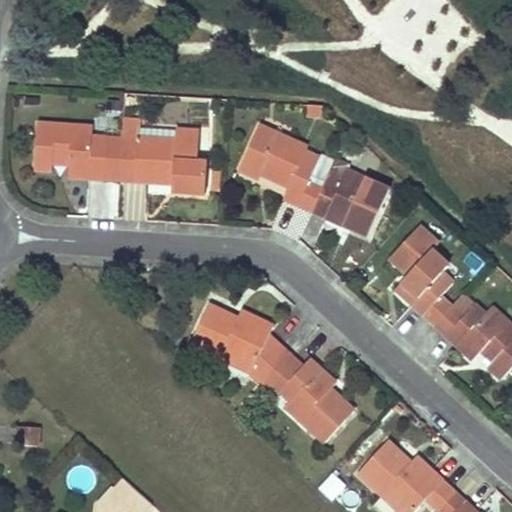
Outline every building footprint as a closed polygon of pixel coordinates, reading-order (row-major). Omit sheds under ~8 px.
[(319,103),(303,102),(303,112),(303,113),(319,114),(319,103)] [(133,177),(133,178),(171,179),(170,189),(203,191),(205,160),(196,160),(198,129),(139,126),(139,118),(122,118),(121,137),(135,138),(133,177)] [(36,121),(33,168),(51,168),(51,162),(69,162),(68,173),(118,176),(121,137),(91,135),(92,124),(36,121)] [(259,124),(239,167),(258,175),(260,173),(286,184),(281,196),(309,208),(319,186),(332,157),(333,155),(319,149),(317,155),(303,149),(305,143),(259,124)] [(121,137),(118,176),(133,177),(135,138),(121,137)] [(319,186),(309,208),(366,234),(386,187),(345,167),(346,163),(332,157),(319,186)] [(417,225),(389,256),(406,271),(394,286),(422,312),(438,295),(451,280),(439,270),(446,262),(430,247),(435,241),(417,225)] [(460,313),(471,301),(461,291),(449,303),(460,313)] [(438,295),(422,312),(433,321),(449,304),(438,295)] [(449,304),(433,321),(472,357),(480,349),(492,360),(488,364),(499,374),(511,360),(511,325),(490,306),(484,313),(471,301),(460,313),(449,303),(449,304)] [(208,304),(189,342),(250,371),(252,365),(267,379),(290,352),(267,332),(271,324),(238,309),(235,316),(208,304)] [(267,379),(263,383),(274,394),(278,390),(288,398),(284,403),(323,439),(353,408),(329,385),(334,380),(310,356),(302,363),(290,352),(267,379)] [(252,365),(250,371),(263,383),(252,365)] [(19,424),(18,443),(36,443),(38,425),(19,424)] [(386,439),(357,470),(400,511),(408,511),(423,495),(440,478),(414,454),(409,459),(386,439)] [(331,472),(320,489),(335,499),(346,482),(331,472)] [(123,475),(105,494),(114,504),(105,511),(143,511),(153,502),(123,475)] [(440,478),(423,495),(434,507),(451,489),(440,478)] [(477,511),(451,489),(434,507),(439,511),(477,511)] [(97,501),(96,511),(105,511),(114,504),(105,494),(97,501)]
